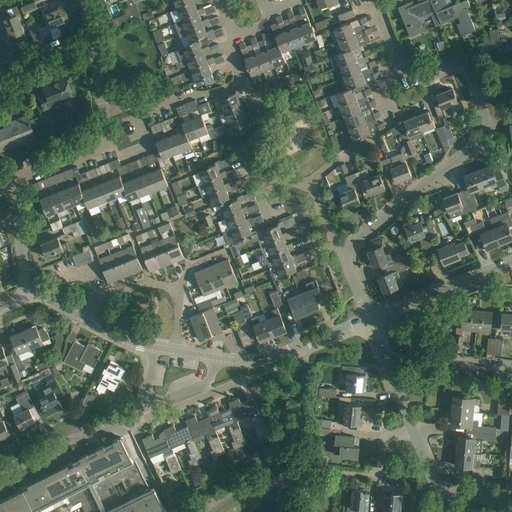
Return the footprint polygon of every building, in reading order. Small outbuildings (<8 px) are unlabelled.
[(173,0),(177,10),(186,6),(186,4),(194,1),(193,0),(173,0)] [(197,10),(195,3),(201,1),(200,0),(193,0),(194,1),(186,4),(186,6),(177,10),(181,20),(191,17),(190,15),(198,12),(197,10)] [(437,26),(441,24),(436,12),(435,12),(429,0),(420,0),(421,2),(412,5),(410,2),(398,7),(410,37),(422,32),(416,16),(422,13),(423,17),(433,13),(434,16),(433,16),(437,26)] [(429,0),(435,12),(436,12),(447,7),(444,0),(429,0)] [(462,36),(464,35),(466,37),(473,34),(472,32),(475,30),(468,13),(472,11),(467,0),(464,0),(447,7),(436,12),(441,24),(458,17),(461,23),(457,24),(462,36)] [(34,1),(20,7),(23,14),(37,8),(34,1)] [(45,14),(46,18),(50,27),(69,20),(68,19),(67,20),(66,17),(67,16),(63,5),(57,7),(58,9),(45,14)] [(2,20),(8,32),(6,33),(8,39),(19,34),(19,33),(22,32),(22,33),(23,33),(17,17),(20,16),(16,6),(5,10),(8,17),(2,20)] [(201,21),(202,21),(199,14),(205,12),(203,7),(197,10),(198,12),(190,15),(191,17),(181,20),(174,23),(179,34),(195,28),(194,26),(202,23),(201,21)] [(303,7),(298,9),(304,24),(298,26),(298,28),(304,43),(316,39),(320,48),(326,45),(323,39),(321,40),(319,35),(315,37),(313,31),(314,31),(312,26),(311,26),(303,7)] [(128,22),(140,17),(137,9),(125,14),(128,22)] [(340,22),(346,19),(355,16),(353,9),(337,15),(340,22)] [(293,48),(304,43),(298,28),(298,26),(292,11),(287,13),(293,28),(290,29),(291,31),(287,32),(293,48)] [(507,20),(505,13),(496,14),(497,22),(507,20)] [(284,23),(281,16),(276,18),(279,25),(284,23)] [(360,25),(368,22),(366,17),(358,20),(360,25)] [(208,18),(202,21),(201,21),(202,23),(194,26),(195,28),(179,34),(184,47),(191,44),(190,43),(199,40),(200,39),(199,37),(207,34),(206,32),(203,25),(210,23),(208,18)] [(328,19),(315,24),(318,30),(330,26),(328,19)] [(35,44),(36,44),(42,42),(36,28),(34,21),(27,24),(35,44)] [(334,29),(339,40),(354,34),(352,31),(354,30),(351,22),(346,24),(346,23),(341,25),(341,26),(334,29)] [(186,59),(196,56),(195,54),(203,51),(202,49),(202,48),(201,45),(216,39),(212,29),(206,32),(207,34),(199,37),(200,39),(199,40),(190,43),(191,44),(184,47),(174,51),(178,62),(186,59)] [(498,29),(489,30),(491,39),(492,48),(501,45),(498,29)] [(282,52),(293,48),(287,32),(287,31),(279,34),(279,35),(275,37),(279,47),(282,52)] [(261,35),(264,42),(270,40),(267,33),(261,35)] [(157,43),(165,40),(163,34),(155,37),(157,43)] [(343,52),(351,49),(358,46),(357,42),(358,42),(355,34),(354,34),(339,40),(343,52)] [(253,47),(258,45),(255,37),(250,39),(253,47)] [(251,75),(261,72),(263,71),(256,54),(250,57),(244,42),(239,44),(242,51),(247,63),(245,64),(247,69),(248,68),(251,75)] [(206,60),(207,60),(204,53),(210,51),(208,46),(202,48),(202,49),(203,51),(195,54),(196,56),(186,59),(178,62),(176,63),(178,69),(185,66),(184,65),(188,63),(191,71),(200,67),(199,65),(207,62),(206,60)] [(285,62),(282,52),(279,47),(276,48),(275,47),(267,50),(268,51),(268,52),(274,66),(285,62)] [(351,49),(343,52),(330,57),(334,69),(355,61),(357,60),(353,52),(352,53),(351,49)] [(371,54),(369,49),(362,52),(364,57),(371,54)] [(268,52),(268,51),(265,53),(264,51),(256,54),(263,71),(274,66),(268,52)] [(214,80),(212,73),(208,64),(215,62),(213,57),(207,60),(206,60),(207,62),(199,65),(200,67),(191,71),(195,82),(204,79),(206,84),(214,80)] [(302,60),(308,71),(313,68),(307,57),(302,60)] [(369,69),(376,66),(374,60),(366,63),(369,69)] [(359,72),(360,72),(361,72),(358,64),(357,64),(355,61),(334,69),(340,67),(344,78),(359,72)] [(351,89),(366,83),(363,75),(361,76),(360,72),(359,72),(344,78),(349,89),(351,89)] [(380,77),(378,72),(371,75),(373,80),(380,77)] [(295,86),(290,74),(282,77),(286,89),(295,86)] [(60,101),(72,96),(64,76),(55,80),(56,80),(52,82),(52,81),(41,85),(44,94),(38,96),(43,110),(61,103),(60,101)] [(283,90),(280,81),(272,84),(276,93),(283,90)] [(241,89),(235,91),(236,92),(228,96),(229,98),(220,101),(224,113),(234,109),(233,107),(241,104),(240,102),(237,95),(242,93),(241,89)] [(349,89),(335,94),(340,106),(355,100),(357,100),(354,92),(352,92),(351,89),(349,89)] [(364,97),(372,94),(370,89),(362,91),(364,97)] [(440,104),(434,106),(439,119),(446,117),(445,115),(453,112),(453,110),(460,107),(452,89),(437,95),(440,104)] [(316,102),(318,107),(326,104),(324,99),(316,102)] [(245,100),(240,102),(241,104),(233,107),(234,109),(224,113),(229,124),(238,120),(237,118),(245,115),(244,113),(242,106),(247,104),(245,100)] [(360,111),(360,112),(361,111),(358,103),(357,104),(355,100),(340,106),(341,108),(344,117),(360,111)] [(369,108),(376,105),(374,100),(367,103),(369,108)] [(211,111),(207,102),(198,106),(198,107),(201,115),(207,113),(211,111)] [(270,121),(276,119),(281,117),(276,105),(265,109),(270,121)] [(231,136),(233,135),(244,131),(243,129),(250,127),(246,118),(251,116),(249,111),(244,113),(245,115),(237,118),(238,120),(229,124),(230,127),(228,128),(227,131),(229,135),(231,136)] [(344,117),(349,129),(364,123),(366,122),(363,114),(361,115),(360,112),(360,111),(344,117)] [(373,119),(381,116),(379,111),(371,114),(373,119)] [(422,131),(435,126),(432,117),(430,118),(428,112),(429,112),(429,111),(416,116),(422,131)] [(192,119),(198,136),(208,132),(208,131),(206,126),(201,115),(192,119)] [(0,150),(34,138),(25,116),(15,120),(17,126),(12,128),(12,127),(0,131),(0,150)] [(404,142),(405,145),(409,155),(416,152),(411,141),(424,136),(422,131),(416,116),(403,121),(403,122),(404,122),(406,127),(405,128),(410,139),(404,142)] [(169,119),(160,122),(164,134),(168,132),(167,130),(173,128),(172,126),(169,119)] [(194,152),(192,147),(189,140),(198,136),(192,119),(182,123),(185,130),(193,152),(194,152)] [(385,128),(383,123),(368,128),(367,126),(366,126),(364,123),(349,129),(353,140),(361,137),(361,139),(366,137),(365,136),(385,128)] [(57,132),(53,124),(47,126),(50,135),(49,135),(51,140),(56,139),(54,133),(57,132)] [(436,129),(441,142),(447,140),(442,127),(436,129)] [(175,134),(182,151),(184,156),(193,152),(185,130),(175,134)] [(166,138),(172,155),(182,151),(175,134),(166,138)] [(450,146),(450,147),(453,143),(457,139),(455,135),(453,136),(454,137),(447,140),(450,146)] [(158,161),(161,168),(168,185),(161,168),(166,166),(165,161),(163,158),(172,155),(166,138),(156,141),(160,151),(155,153),(158,161)] [(410,157),(409,155),(405,145),(402,146),(401,150),(402,153),(379,161),(384,174),(392,171),(396,182),(411,176),(405,160),(410,157)] [(361,152),(354,155),(356,161),(364,158),(361,152)] [(168,185),(161,168),(157,170),(154,162),(153,163),(150,155),(146,156),(149,164),(148,164),(151,172),(158,189),(168,185)] [(221,176),(220,173),(217,167),(222,165),(220,160),(215,162),(216,164),(208,167),(208,169),(199,172),(204,184),(198,186),(204,184),(213,181),(212,179),(221,176)] [(343,164),(338,166),(340,170),(342,169),(344,174),(348,172),(345,165),(344,165),(343,164)] [(499,169),(493,171),(491,165),(478,171),(484,186),(491,184),(492,186),(498,184),(501,191),(507,188),(499,169)] [(369,193),(370,194),(385,188),(379,174),(370,178),(367,169),(355,173),(364,195),(369,193)] [(204,184),(198,186),(203,197),(208,195),(217,192),(216,190),(225,187),(224,184),(221,178),(227,176),(225,171),(220,173),(221,176),(212,179),(213,181),(204,184)] [(465,176),(468,185),(472,194),(479,192),(478,189),(484,186),(478,171),(465,176)] [(142,175),(149,193),(158,189),(151,172),(142,175)] [(354,189),(360,186),(364,195),(355,173),(345,177),(348,184),(331,191),(337,206),(343,204),(345,209),(360,203),(354,189)] [(142,175),(132,179),(139,196),(149,193),(142,175)] [(120,176),(110,179),(117,196),(126,193),(127,193),(123,183),(120,176)] [(108,200),(117,196),(110,179),(101,183),(108,200)] [(123,183),(127,193),(126,193),(129,200),(139,196),(132,179),(123,183)] [(203,198),(208,195),(213,207),(223,203),(222,202),(229,199),(229,198),(226,189),(231,187),(229,182),(224,184),(225,187),(216,190),(217,192),(208,195),(203,197),(203,198)] [(76,204),(85,201),(86,200),(82,191),(79,183),(69,187),(76,204)] [(91,187),(98,204),(108,200),(101,183),(91,187)] [(66,208),(76,204),(69,187),(59,191),(66,208)] [(88,208),(98,204),(91,187),(82,191),(86,200),(85,201),(88,208)] [(56,212),(66,208),(59,191),(50,195),(56,212)] [(176,195),(178,200),(185,197),(187,194),(185,191),(176,195)] [(39,196),(47,216),(56,212),(50,195),(49,192),(39,196)] [(457,192),(443,198),(447,207),(449,212),(451,218),(460,215),(468,212),(472,210),(467,199),(467,197),(460,200),(457,192)] [(242,195),(237,197),(238,199),(230,202),(229,199),(222,202),(223,203),(213,207),(215,211),(222,208),(226,220),(235,217),(234,214),(243,211),(242,208),(239,202),(244,200),(242,195)] [(474,196),(467,199),(472,210),(473,212),(479,209),(474,196)] [(247,206),(242,208),(243,211),(234,214),(235,217),(226,220),(230,231),(239,227),(238,225),(247,222),(246,219),(243,213),(248,211),(247,206)] [(143,207),(137,209),(144,228),(151,226),(151,225),(143,207)] [(179,214),(176,207),(170,210),(171,212),(168,213),(170,218),(179,214)] [(184,211),(187,217),(196,213),(194,207),(184,211)] [(497,216),(490,219),(493,228),(500,244),(511,239),(511,236),(508,227),(511,225),(511,220),(510,215),(508,211),(497,216)] [(167,212),(161,214),(163,220),(166,219),(170,218),(167,213),(167,212)] [(209,215),(202,217),(206,227),(213,224),(209,215)] [(223,233),(227,245),(235,242),(242,239),(246,238),(245,236),(251,233),(249,227),(263,221),(261,215),(251,218),(251,217),(246,219),(247,222),(238,225),(239,227),(230,231),(223,233)] [(120,230),(127,227),(122,217),(116,220),(120,230)] [(473,232),(468,234),(471,242),(476,239),(482,237),(487,249),(500,244),(493,228),(487,231),(483,221),(482,221),(481,219),(477,217),(475,218),(477,224),(473,225),(471,226),(473,232)] [(54,231),(64,227),(61,219),(51,223),(54,231)] [(76,222),(81,234),(87,232),(82,220),(76,222)] [(283,236),(282,234),(280,227),(285,225),(283,221),(278,223),(278,225),(270,228),(271,230),(262,233),(262,231),(253,234),(250,235),(253,242),(259,240),(261,247),(275,242),(275,239),(283,236)] [(74,237),(81,234),(76,222),(63,227),(66,234),(72,231),(74,237)] [(132,224),(133,227),(135,232),(140,230),(137,222),(132,224)] [(420,222),(405,228),(409,237),(411,241),(419,238),(422,246),(424,251),(432,253),(431,250),(428,244),(434,241),(433,237),(429,228),(428,225),(422,227),(420,222)] [(170,223),(158,227),(160,233),(172,228),(170,223)] [(287,232),(282,234),(283,236),(275,239),(275,242),(261,247),(264,254),(258,257),(259,261),(280,253),(279,251),(287,247),(286,245),(284,239),(289,237),(287,232)] [(95,233),(89,236),(92,243),(99,241),(95,233)] [(176,261),(184,258),(175,235),(163,240),(172,263),(173,262),(172,261),(175,259),(176,261)] [(58,236),(50,239),(41,243),(47,257),(69,249),(67,242),(61,244),(58,236)] [(152,244),(161,267),(161,265),(164,264),(165,266),(172,263),(163,240),(159,242),(158,238),(151,241),(152,244)] [(369,252),(366,254),(368,260),(371,259),(374,266),(392,259),(390,252),(385,254),(382,246),(385,245),(383,238),(371,243),(374,249),(368,251),(369,252)] [(434,241),(428,244),(431,250),(432,253),(435,259),(434,258),(440,255),(444,264),(460,258),(460,256),(468,253),(463,242),(456,246),(454,242),(442,247),(440,242),(436,243),(435,241),(434,241)] [(261,266),(268,264),(270,269),(284,264),(283,262),(292,259),(291,256),(288,250),(293,248),(292,243),(286,245),(287,247),(279,251),(280,253),(259,261),(261,266)] [(141,249),(150,271),(149,270),(153,268),(154,270),(161,267),(152,244),(141,249)] [(122,251),(131,274),(131,273),(130,272),(134,270),(134,272),(142,269),(133,246),(122,251)] [(84,252),(88,263),(93,261),(89,250),(84,252)] [(123,277),(131,274),(122,251),(111,255),(120,278),(119,276),(123,275),(123,277)] [(406,251),(394,256),(396,264),(409,259),(406,251)] [(88,263),(84,252),(78,254),(82,265),(88,263)] [(308,258),(306,252),(296,255),(296,254),(291,256),(292,259),(283,262),(284,264),(270,269),(269,270),(273,281),(291,274),(290,273),(296,270),(294,264),(308,258)] [(82,265),(78,254),(72,256),(77,267),(82,265)] [(112,281),(120,278),(111,255),(106,257),(107,259),(100,262),(100,260),(99,260),(108,283),(109,282),(108,281),(111,279),(112,281)] [(234,258),(237,265),(243,263),(241,255),(234,258)] [(217,264),(226,287),(237,282),(228,259),(228,260),(229,261),(225,263),(224,261),(217,264)] [(409,259),(396,264),(399,271),(412,266),(409,259)] [(206,268),(215,291),(226,287),(217,264),(217,266),(214,267),(213,265),(206,268)] [(203,296),(208,294),(215,291),(206,268),(206,269),(206,270),(203,272),(202,270),(194,273),(203,296)] [(397,270),(378,278),(384,292),(398,287),(395,279),(400,277),(398,272),(397,270)] [(309,290),(300,294),(308,314),(319,309),(314,296),(321,293),(321,295),(322,295),(316,280),(306,284),(309,290)] [(255,291),(254,288),(253,285),(244,289),(247,294),(255,291)] [(218,298),(220,303),(226,300),(224,295),(222,296),(220,290),(215,292),(217,295),(218,298)] [(275,307),(282,304),(278,294),(279,294),(277,291),(270,294),(275,307)] [(296,318),(308,314),(300,294),(291,297),(288,291),(283,293),(279,294),(278,294),(282,304),(284,309),(285,309),(284,308),(290,305),(296,318)] [(217,295),(197,303),(200,310),(213,305),(213,306),(220,303),(218,298),(217,295)] [(245,319),(252,316),(247,304),(240,307),(245,319)] [(192,321),(195,328),(217,319),(213,308),(190,317),(192,317),(193,320),(192,321)] [(267,320),(273,336),(286,331),(277,308),(271,310),(274,317),(267,320)] [(461,352),(462,342),(463,328),(476,329),(478,311),(477,311),(477,314),(472,313),(473,311),(465,310),(464,309),(463,321),(457,320),(454,351),(461,352)] [(490,330),(491,322),(492,312),(491,312),(483,312),(483,314),(478,314),(478,311),(476,329),(490,330)] [(511,313),(503,313),(501,329),(511,330),(511,336),(511,335),(511,313)] [(273,336),(267,320),(259,323),(256,316),(251,318),(260,341),(273,336)] [(217,319),(195,328),(197,328),(198,331),(196,332),(199,340),(222,331),(217,319)] [(235,325),(235,326),(237,331),(248,327),(246,321),(235,325)] [(36,325),(23,331),(31,349),(43,344),(42,342),(50,339),(47,332),(43,328),(38,330),(36,325)] [(248,327),(237,331),(239,336),(250,332),(248,327)] [(21,380),(28,377),(19,356),(18,354),(31,349),(23,331),(11,336),(14,343),(8,345),(13,358),(18,371),(21,380)] [(60,352),(64,338),(62,332),(55,335),(57,338),(53,350),(60,352)] [(250,332),(239,336),(241,342),(252,337),(250,332)] [(502,339),(501,339),(502,333),(496,332),(495,338),(494,354),(501,355),(502,339)] [(244,348),(244,347),(255,343),(252,337),(241,342),(244,348)] [(495,338),(488,338),(487,354),(494,354),(495,338)] [(95,365),(100,356),(103,350),(88,343),(86,347),(74,341),(64,362),(82,371),(87,361),(95,365)] [(14,383),(17,381),(21,380),(18,371),(13,358),(8,360),(2,347),(0,347),(0,371),(5,369),(6,373),(10,372),(14,383)] [(40,371),(41,370),(42,371),(49,368),(48,367),(49,367),(52,366),(50,360),(37,365),(40,371)] [(104,393),(108,387),(115,390),(120,380),(120,381),(127,378),(125,371),(126,369),(117,365),(116,367),(109,363),(107,368),(105,367),(103,372),(105,373),(97,389),(98,390),(99,394),(103,392),(104,393)] [(365,383),(366,374),(360,374),(361,367),(342,365),(341,373),(342,373),(342,374),(347,375),(346,391),(363,392),(363,383),(365,383)] [(50,369),(49,367),(48,367),(49,368),(51,373),(53,376),(60,373),(56,366),(50,369)] [(48,415),(62,408),(55,394),(61,391),(53,376),(51,373),(44,376),(49,384),(42,387),(47,397),(41,400),(48,415)] [(12,389),(10,384),(0,388),(0,395),(0,396),(12,389)] [(337,390),(316,388),(315,395),(336,397),(337,390)] [(506,390),(505,390),(499,390),(498,406),(505,406),(506,390)] [(19,403),(10,407),(15,416),(21,428),(36,421),(35,419),(29,408),(34,405),(28,393),(17,398),(19,403)] [(78,413),(85,417),(95,397),(87,394),(78,413)] [(454,396),(452,410),(472,412),(473,405),(480,405),(480,399),(454,396)] [(361,425),(362,422),(362,416),(360,416),(361,405),(350,404),(351,398),(340,397),(338,415),(340,415),(339,423),(361,425)] [(239,398),(229,402),(237,420),(249,415),(260,442),(270,438),(263,422),(257,425),(255,422),(262,419),(253,398),(241,403),(239,398)] [(247,444),(240,427),(233,430),(232,427),(238,424),(237,420),(229,402),(231,407),(219,412),(217,407),(207,411),(215,429),(228,424),(234,441),(231,442),(234,449),(247,444)] [(471,426),(478,426),(478,420),(482,421),(483,413),(479,412),(472,412),(452,410),(451,424),(471,426)] [(193,439),(194,438),(206,433),(213,450),(210,451),(213,458),(225,453),(218,436),(212,439),(210,436),(217,433),(215,429),(207,411),(209,417),(198,421),(195,416),(186,420),(193,439)] [(0,439),(10,434),(3,421),(2,421),(0,417),(0,439)] [(203,462),(194,438),(193,439),(186,420),(185,420),(188,426),(176,430),(174,425),(164,429),(172,448),(184,442),(191,459),(188,460),(191,467),(203,462)] [(316,426),(331,428),(331,421),(317,420),(316,426)] [(331,428),(316,426),(316,434),(330,435),(331,428)] [(480,426),(480,433),(496,434),(498,435),(501,435),(508,435),(508,429),(496,429),(496,427),(482,426),(480,426)] [(172,448),(164,429),(166,435),(154,440),(152,434),(142,438),(150,457),(163,451),(172,473),(181,470),(172,448)] [(496,434),(480,433),(480,439),(474,439),(474,438),(458,437),(457,451),(481,453),(482,440),(495,441),(496,434)] [(354,445),(355,437),(335,435),(334,443),(340,444),(339,455),(358,457),(359,446),(354,445)] [(68,467),(68,466),(28,486),(29,487),(0,501),(0,511),(162,511),(164,511),(165,511),(155,490),(151,492),(135,460),(133,461),(123,440),(68,467)] [(480,467),(481,453),(457,451),(456,466),(472,467),(475,467),(474,473),(492,475),(493,468),(480,467)] [(180,483),(174,486),(176,491),(182,488),(180,483)] [(363,489),(352,488),(350,511),(357,511),(358,511),(368,511),(369,493),(366,492),(366,494),(362,494),(363,489)] [(390,511),(401,511),(403,493),(392,492),(391,496),(384,495),(382,511),(390,511)]
